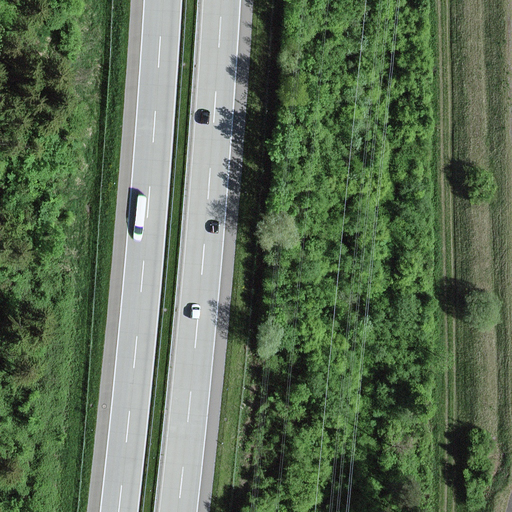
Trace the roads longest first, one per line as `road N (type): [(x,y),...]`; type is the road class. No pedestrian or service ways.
road 1 (motorway): [(175,511),(201,298),(220,0)]
road 2 (motorway): [(161,0),(116,511)]
